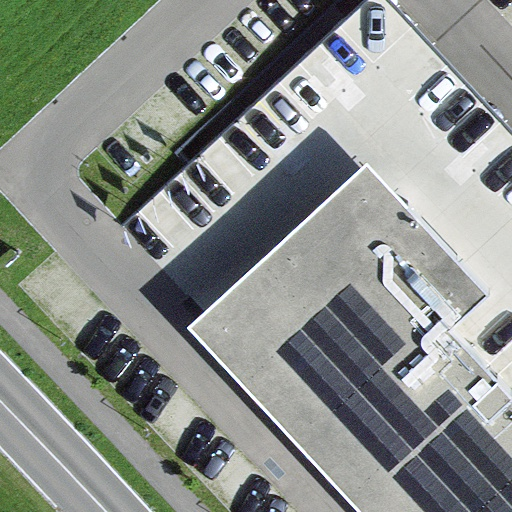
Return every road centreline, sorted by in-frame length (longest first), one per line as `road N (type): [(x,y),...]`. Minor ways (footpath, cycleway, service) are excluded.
road 1 (unknown): [(203,0),(82,104),(58,135),(54,198),(73,234),(142,278),(187,280),(219,267),(337,167),(377,148),(410,148),(511,245)]
road 2 (primary): [(102,511),(0,404)]
